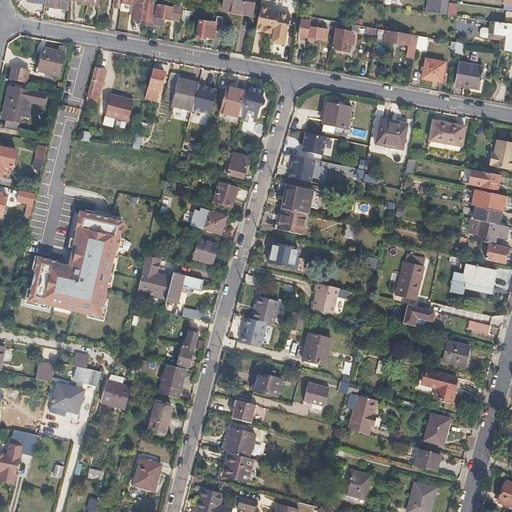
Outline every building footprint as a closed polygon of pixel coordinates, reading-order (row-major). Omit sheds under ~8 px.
[(69,0),(27,0),(27,1),(45,3),(45,6),(68,9),(69,0)] [(141,21),(144,0),(121,0),(121,3),(133,4),(131,19),(141,21)] [(144,0),(141,21),(143,22),(143,26),(153,27),(153,25),(153,23),(156,0),(144,0)] [(179,21),(181,11),(182,7),(172,6),(171,8),(168,8),(169,1),(164,0),(156,0),(153,23),(153,25),(164,26),(165,19),(179,21)] [(252,16),(255,0),(224,0),(223,11),(252,16)] [(428,0),(427,13),(433,13),(447,15),(448,0),(428,0)] [(511,0),(502,0),(502,10),(511,11),(511,0)] [(280,10),(270,8),(261,6),(256,29),(265,31),(264,33),(270,34),(271,32),(274,32),(272,43),(284,45),(285,35),(287,35),(291,16),(279,13),(280,10)] [(218,45),(223,18),(216,17),(215,25),(198,22),(195,38),(205,39),(205,37),(212,39),(211,44),(218,45)] [(307,37),(308,27),(309,22),(300,20),(298,36),(307,37)] [(511,52),(511,24),(508,24),(492,22),(490,29),(483,28),(481,30),(480,35),(481,37),(501,40),(499,50),(511,52)] [(326,36),(327,30),(308,27),(307,37),(324,40),(324,36),(326,36)] [(376,35),(377,29),(366,27),(365,33),(376,35)] [(415,49),(418,36),(377,29),(376,35),(375,40),(408,45),(406,56),(413,58),(415,49)] [(348,53),(351,33),(336,30),(333,50),(348,53)] [(426,50),(428,37),(418,36),(415,49),(426,50)] [(450,41),(449,51),(462,53),(463,43),(450,41)] [(58,75),(64,52),(44,47),(38,70),(58,75)] [(98,100),(106,71),(102,69),(105,58),(98,56),(87,96),(98,100)] [(440,82),(444,63),(425,59),(421,78),(440,82)] [(479,89),(483,68),(458,64),(454,85),(467,87),(479,89)] [(26,82),(29,70),(13,66),(10,79),(26,82)] [(158,102),(166,72),(160,70),(160,69),(160,68),(155,66),(150,87),(148,86),(145,98),(158,102)] [(176,86),(178,79),(179,74),(172,72),(165,100),(172,102),(176,86)] [(193,110),(199,84),(178,79),(176,86),(172,104),(193,110)] [(46,93),(40,92),(8,85),(3,110),(8,112),(4,126),(18,130),(20,116),(28,118),(31,102),(44,104),(46,93)] [(238,116),(245,92),(228,87),(221,112),(238,116)] [(257,116),(260,106),(264,104),(265,100),(263,95),(264,91),(250,87),(244,112),(257,116)] [(105,116),(103,124),(113,127),(115,119),(128,122),(134,101),(111,95),(105,116)] [(347,128),(351,107),(327,102),(323,123),(347,128)] [(403,150),(408,125),(381,119),(376,144),(403,150)] [(465,126),(458,125),(448,124),(434,121),(431,140),(462,145),(465,126)] [(327,137),(306,133),(302,151),(323,155),(327,137)] [(245,142),(247,139),(245,136),(237,134),(236,140),(245,142)] [(511,169),(511,165),(511,141),(497,139),(495,152),(492,152),(490,163),(492,164),(493,166),(511,169)] [(13,164),(16,149),(0,145),(0,174),(4,176),(7,163),(13,164)] [(41,170),(46,149),(38,146),(33,168),(41,170)] [(223,172),(226,173),(243,178),(249,157),(232,153),(232,154),(228,153),(223,172)] [(316,160),(295,156),(290,177),(311,182),(316,160)] [(498,189),(500,175),(471,169),(468,183),(498,189)] [(402,188),(410,190),(412,178),(404,177),(402,188)] [(232,205),(237,188),(220,182),(214,200),(232,205)] [(306,213),(310,192),(286,186),(282,208),(283,209),(303,213),(306,213)] [(502,211),(506,195),(475,189),(472,205),(476,206),(501,211),(502,211)] [(27,203),(27,206),(24,215),(29,216),(35,193),(19,190),(17,200),(27,203)] [(498,225),(501,211),(476,206),(473,220),(498,225)] [(403,217),(404,210),(398,208),(396,216),(403,217)] [(298,234),(303,213),(283,209),(279,229),(298,234)] [(222,234),(227,216),(204,210),(198,227),(222,234)] [(93,215),(81,213),(72,254),(73,256),(71,268),(56,265),(57,262),(40,259),(31,298),(92,312),(99,313),(103,309),(110,282),(108,281),(112,262),(114,262),(119,237),(121,238),(125,222),(111,219),(111,218),(94,214),(93,215)] [(506,239),(508,227),(498,225),(473,220),(472,219),(469,233),(480,236),(479,240),(495,244),(497,236),(506,239)] [(212,264),(218,245),(198,239),(192,258),(212,264)] [(296,257),(298,247),(272,242),(268,263),(302,270),(304,259),(296,257)] [(504,263),(508,248),(488,244),(485,258),(504,263)] [(415,300),(424,266),(422,266),(425,259),(408,254),(406,261),(404,261),(395,295),(415,300)] [(160,259),(146,255),(143,270),(156,273),(160,259)] [(374,272),(378,258),(364,255),(363,263),(370,265),(369,271),(374,272)] [(466,263),(465,264),(456,262),(450,290),(462,293),(464,286),(474,288),(492,293),(496,270),(488,268),(489,264),(466,259),(466,263)] [(166,298),(172,277),(156,273),(143,270),(138,291),(166,298)] [(177,302),(182,285),(201,290),(204,280),(174,272),(172,277),(166,298),(177,302)] [(319,293),(317,301),(315,309),(332,313),(338,293),(346,296),(347,291),(318,283),(316,292),(319,293)] [(272,324),(278,301),(259,296),(253,319),(267,323),(272,324)] [(423,328),(425,319),(430,320),(433,311),(407,305),(402,323),(413,325),(423,328)] [(200,320),(202,311),(183,307),(181,315),(200,320)] [(299,330),(303,314),(294,312),(290,327),(299,330)] [(253,319),(246,318),(240,341),(260,347),(267,323),(253,319)] [(488,335),(490,326),(475,322),(473,330),(488,335)] [(189,326),(187,330),(183,345),(194,348),(200,329),(189,326)] [(324,364),(331,338),(309,333),(302,359),(324,364)] [(465,365),(469,346),(447,341),(443,360),(465,365)] [(189,366),(194,348),(183,345),(180,357),(181,358),(180,364),(189,366)] [(86,367),(87,355),(76,353),(74,365),(86,367)] [(140,358),(137,368),(147,371),(150,361),(140,358)] [(159,393),(168,395),(177,398),(185,368),(176,366),(167,363),(159,393)] [(51,382),(54,371),(39,368),(37,379),(51,382)] [(96,385),(101,371),(93,369),(88,383),(96,385)] [(277,396),(281,378),(257,372),(253,389),(277,396)] [(100,401),(109,404),(123,408),(130,385),(121,382),(123,376),(110,373),(106,378),(100,401)] [(454,392),(452,391),(454,382),(425,374),(422,384),(437,388),(433,402),(450,406),(454,392)] [(345,394),(348,383),(340,381),(337,392),(345,394)] [(325,405),(328,387),(308,382),(304,400),(325,405)] [(67,416),(68,410),(79,413),(85,389),(57,383),(51,405),(52,405),(50,412),(67,416)] [(375,399),(357,394),(351,392),(347,407),(353,408),(350,420),(349,419),(346,429),(368,434),(370,425),(373,426),(375,414),(371,413),(375,399)] [(250,422),(255,404),(238,400),(233,417),(250,422)] [(170,432),(177,407),(155,401),(149,426),(170,432)] [(443,445),(450,419),(431,414),(424,440),(443,445)] [(249,457),(256,434),(230,428),(224,450),(230,452),(249,457)] [(14,471),(16,464),(17,464),(21,446),(9,444),(7,455),(0,453),(0,481),(13,484),(16,472),(14,471)] [(434,471),(439,453),(407,445),(405,453),(416,457),(414,466),(434,471)] [(248,482),(254,458),(249,457),(230,452),(227,463),(223,476),(248,482)] [(154,490),(162,463),(140,457),(132,483),(154,490)] [(124,474),(128,460),(122,458),(117,471),(124,474)] [(333,476),(337,463),(330,461),(327,474),(333,476)] [(59,478),(63,467),(55,464),(52,475),(59,478)] [(366,493),(370,476),(346,469),(347,465),(344,465),(340,479),(343,480),(342,487),(366,493)] [(101,479),(103,472),(98,471),(97,472),(89,469),(88,475),(90,476),(101,479)] [(511,506),(511,481),(506,480),(498,501),(511,506)] [(428,511),(434,489),(413,483),(406,511),(407,511),(428,511)] [(229,511),(231,507),(220,504),(222,493),(202,488),(195,511),(229,511)] [(254,511),(257,501),(240,497),(237,507),(254,511)] [(87,509),(93,511),(97,501),(91,498),(87,509)] [(326,508),(329,500),(322,498),(320,507),(326,508)] [(297,511),(299,508),(278,503),(275,511),(297,511)]
